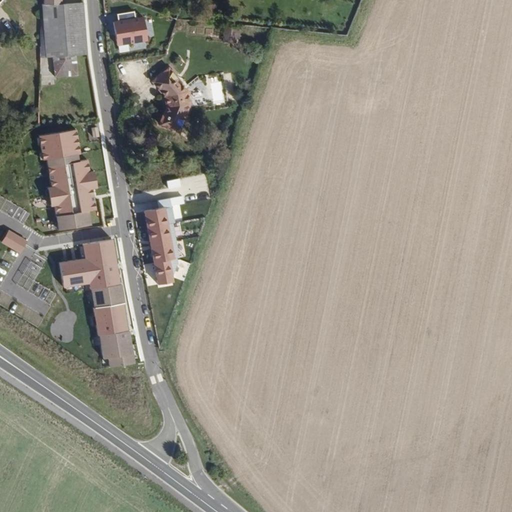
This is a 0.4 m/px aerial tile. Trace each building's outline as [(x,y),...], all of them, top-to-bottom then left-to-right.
[(42,4),(41,58),(88,55),(80,6),(42,4)] [(117,20),(112,22),(118,44),(147,37),(141,14),(133,16),(131,9),(115,13),(117,20)] [(54,57),(55,77),(77,76),(76,56),(54,57)] [(160,89),(162,101),(157,117),(177,124),(183,102),(178,81),(164,64),(149,77),(160,89)] [(221,80),(209,82),(213,106),(225,104),(221,80)] [(80,153),(76,130),(39,136),(44,160),(47,159),(52,187),(48,187),(51,205),(55,205),(59,229),(91,223),(89,210),(96,209),(92,188),(97,187),(94,171),(90,171),(87,159),(79,161),(78,154),(80,153)] [(161,204),(142,208),(152,256),(173,252),(167,220),(169,219),(166,204),(161,205),(161,204)] [(7,234),(2,243),(18,252),(23,243),(7,234)] [(112,255),(109,240),(73,246),(76,261),(74,261),(76,273),(80,294),(77,295),(80,311),(84,310),(87,329),(92,328),(96,347),(105,345),(108,359),(127,355),(125,342),(127,342),(124,322),(125,322),(121,299),(122,298),(119,280),(118,280),(113,255),(112,255)]
